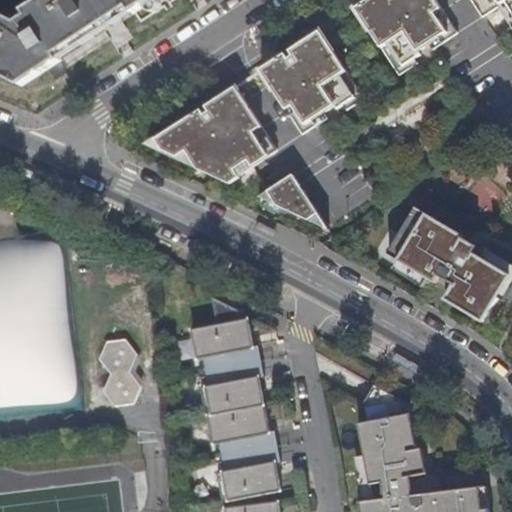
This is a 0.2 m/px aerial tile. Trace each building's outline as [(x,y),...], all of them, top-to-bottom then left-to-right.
[(41,0),(24,11),(27,15),(18,22),(0,12),(0,75),(22,86),(62,61),(58,55),(129,8),(133,13),(147,5),(154,0),(41,0)] [(165,0),(154,0),(147,5),(150,10),(165,0)] [(367,0),(355,8),(381,48),(387,44),(402,66),(420,54),(419,52),(429,45),(431,50),(456,33),(435,0),(367,0)] [(511,21),(507,24),(511,31),(511,0),(471,0),(483,16),(500,4),(511,21)] [(275,60),(260,70),(302,134),(327,118),(324,114),(335,107),(337,109),(354,98),(339,75),(345,71),(320,31),(289,51),(293,57),(289,60),(279,67),(275,60)] [(285,53),(275,60),(279,67),(289,60),(285,53)] [(204,116),(200,110),(147,144),(177,158),(185,152),(196,168),(202,165),(205,170),(203,172),(229,184),(240,177),(239,176),(277,151),(235,86),(219,97),(222,103),(204,116)] [(222,103),(219,97),(200,110),(204,116),(222,103)] [(329,229),(293,174),(258,197),(281,208),(286,205),(290,212),(329,229)] [(15,205),(0,206),(0,238),(18,237),(15,205)] [(443,300),(482,323),(509,276),(408,217),(386,256),(434,285),(437,278),(451,286),(443,300)] [(0,417),(83,408),(61,232),(18,237),(0,238),(0,417)] [(209,378),(203,378),(206,408),(210,408),(212,435),(219,435),(223,464),(215,464),(218,495),(278,487),(274,458),(278,457),(275,426),(269,426),(262,371),(266,371),(262,339),(257,340),(253,311),(244,312),(243,302),(218,288),(222,317),(196,320),(199,350),(207,349),(209,378)] [(107,340),(99,358),(111,373),(103,390),(115,406),(134,403),(141,386),(131,371),(137,353),(126,338),(107,340)] [(366,422),(358,423),(370,484),(381,482),(429,473),(425,446),(419,447),(412,402),(380,389),(364,402),(366,422)] [(429,473),(381,482),(383,496),(438,490),(437,471),(429,473)] [(383,496),(360,499),(361,511),(489,511),(487,484),(438,490),(383,496)] [(277,511),(276,498),(217,506),(217,511),(277,511)]
